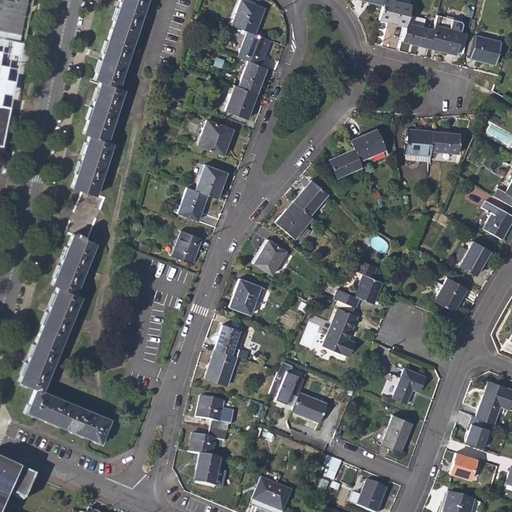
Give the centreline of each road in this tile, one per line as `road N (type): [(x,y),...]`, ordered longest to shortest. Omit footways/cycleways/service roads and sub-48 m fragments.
road 1 (tertiary): [(0,316),(70,0)]
road 2 (residential): [(133,498),(232,228)]
road 3 (residential): [(290,0),(295,54),(232,228)]
road 4 (residential): [(232,228),(334,115),(356,58)]
road 5 (residential): [(0,443),(133,498)]
road 6 (residential): [(418,482),(458,367)]
